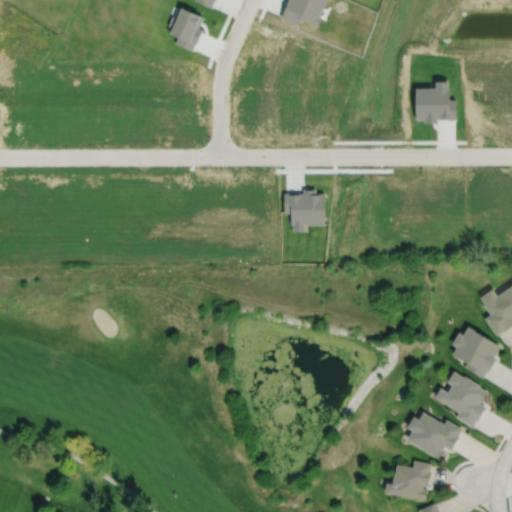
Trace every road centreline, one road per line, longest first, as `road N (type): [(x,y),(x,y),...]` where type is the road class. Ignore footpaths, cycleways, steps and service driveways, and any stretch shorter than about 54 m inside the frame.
road 1 (residential): [(511,153),(0,156)]
road 2 (track): [(153,511),(73,455),(0,429)]
road 3 (residential): [(249,0),(222,67),(220,155)]
